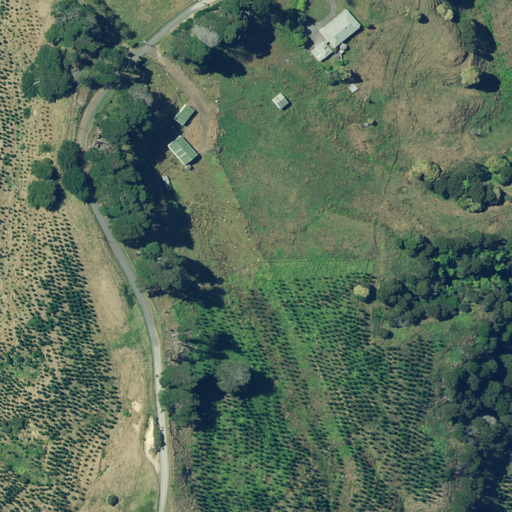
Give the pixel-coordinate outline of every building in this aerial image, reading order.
[(358,26),(344,10),(319,32),(333,48),(358,26)] [(331,52),(323,42),(311,51),(319,61),(331,52)] [(358,89),(352,83),(347,88),(352,94),(358,89)] [(287,103),(279,93),(271,100),(279,109),(287,103)] [(188,119),(180,113),(175,119),(183,125),(188,119)] [(196,155),(180,136),(168,147),(184,165),(196,155)] [(173,190),(168,175),(163,176),(168,191),(173,190)]
